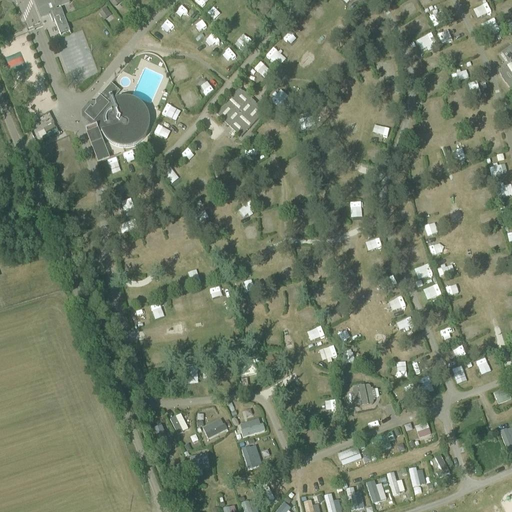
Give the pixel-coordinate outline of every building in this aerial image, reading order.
[(42,0),(43,0),(38,2),(37,2),(40,9),(38,10),(41,18),(49,15),(51,21),(52,21),(51,20),(53,19),(60,36),(60,35),(59,33),(68,30),(70,35),(58,2),(53,3),(52,0),(42,0)] [(109,0),(108,1),(114,9),(122,3),(119,0),(109,0)] [(261,10),(272,20),(280,10),(268,1),(261,10)] [(314,18),(321,10),(314,3),(307,11),(314,18)] [(472,11),(477,20),(490,12),(486,3),(472,11)] [(511,10),(510,6),(497,12),(500,19),(511,14),(511,10)] [(111,16),(106,8),(98,14),(104,22),(111,16)] [(180,9),(172,18),(183,28),(192,19),(180,9)] [(434,12),(436,24),(445,23),(443,10),(434,12)] [(217,27),(224,20),(218,13),(211,20),(217,27)] [(414,32),(427,25),(421,15),(408,22),(414,32)] [(493,19),(480,26),(486,37),(499,31),(493,19)] [(299,20),(293,27),(301,34),(308,27),(299,20)] [(166,36),(174,29),(166,21),(158,29),(166,36)] [(194,39),(204,28),(196,22),(187,32),(194,39)] [(247,29),(254,36),(261,29),(254,22),(247,29)] [(287,32),(280,41),(292,50),(298,41),(287,32)] [(244,36),(236,43),(243,51),(251,44),(244,36)] [(431,36),(422,39),(425,48),(434,45),(431,36)] [(201,45),(205,51),(213,46),(210,40),(201,45)] [(278,45),(270,54),(276,60),(285,51),(278,45)] [(511,46),(511,47),(501,55),(502,56),(502,55),(506,61),(506,62),(508,65),(500,71),(500,72),(499,72),(499,73),(499,74),(499,75),(500,76),(501,78),(501,79),(505,85),(506,85),(511,93),(511,95),(511,46)] [(447,67),(461,61),(457,52),(443,57),(447,67)] [(227,70),(235,62),(229,55),(220,63),(227,70)] [(432,57),(422,59),(424,69),(434,67),(432,57)] [(173,78),(182,75),(177,60),(169,63),(173,78)] [(262,61),(255,69),(262,75),(269,67),(262,61)] [(465,71),(452,76),(455,83),(468,79),(465,71)] [(342,90),(352,83),(348,77),(338,84),(342,90)] [(199,86),(206,94),(213,88),(207,80),(199,86)] [(85,131),(98,164),(109,160),(99,134),(101,133),(105,140),(109,145),(115,148),(124,150),(132,148),(140,144),(146,138),(149,132),(149,125),(149,120),(146,112),(143,107),(139,104),(134,102),(129,100),(124,99),(120,100),(115,101),(114,99),(120,93),(111,85),(94,104),(96,106),(92,110),(90,108),(84,115),(93,123),(94,128),(85,131)] [(482,97),(480,87),(469,89),(471,99),(482,97)] [(219,112),(216,115),(219,119),(223,122),(233,132),(237,135),(241,139),(245,135),(248,131),(250,129),(261,117),(264,114),(260,110),(247,98),(243,94),(239,90),(235,95),(232,98),(219,112)] [(282,90),(276,101),(286,106),(291,94),(282,90)] [(451,92),(454,103),(462,101),(460,90),(451,92)] [(185,110),(196,106),(191,91),(180,95),(185,110)] [(303,93),(298,95),(301,103),(307,101),(303,93)] [(164,104),(170,115),(180,110),(174,99),(164,104)] [(427,116),(438,115),(437,100),(425,101),(427,116)] [(46,113),(31,122),(43,142),(58,133),(46,113)] [(159,125),(155,134),(169,141),(173,133),(159,125)] [(374,127),(373,138),(388,140),(389,129),(374,127)] [(489,139),(491,152),(500,150),(498,137),(489,139)] [(195,138),(191,145),(204,151),(208,144),(195,138)] [(146,147),(151,156),(159,150),(153,142),(146,147)] [(455,165),(466,161),(462,148),(451,152),(455,165)] [(481,149),(471,154),(473,159),(484,155),(481,149)] [(372,150),(369,158),(379,161),(381,153),(372,150)] [(184,151),(178,158),(189,169),(196,162),(184,151)] [(107,161),(112,176),(123,172),(117,157),(107,161)] [(227,172),(235,166),(229,158),(222,164),(227,172)] [(490,177),(506,175),(505,165),(489,166),(490,177)] [(289,172),(292,178),(303,174),(300,168),(289,172)] [(468,173),(471,182),(486,178),(483,169),(468,173)] [(259,171),(246,175),(248,183),(262,178),(259,171)] [(193,179),(202,190),(208,185),(199,174),(193,179)] [(396,184),(396,193),(406,193),(406,183),(396,184)] [(496,200),(511,196),(509,185),(493,189),(496,200)] [(271,196),(258,200),(260,208),(274,204),(271,196)] [(131,210),(129,204),(122,205),(124,212),(131,210)] [(68,212),(72,223),(88,216),(83,206),(68,212)] [(409,207),(399,208),(401,219),(411,218),(409,207)] [(204,210),(190,216),(195,225),(208,219),(204,210)] [(492,211),(477,216),(481,226),(495,221),(492,211)] [(505,222),(511,220),(511,212),(502,215),(505,222)] [(259,217),(260,226),(272,225),(271,216),(259,217)] [(205,236),(214,230),(210,225),(201,230),(205,236)] [(252,226),(247,229),(253,240),(258,238),(252,226)] [(486,243),(501,237),(499,231),(483,238),(486,243)] [(150,249),(159,244),(153,234),(144,239),(150,249)] [(377,237),(363,244),(368,256),(383,248),(377,237)] [(430,252),(443,247),(440,239),(427,244),(430,252)] [(192,244),(180,250),(184,257),(196,251),(192,244)] [(410,263),(423,260),(421,244),(407,246),(410,263)] [(130,246),(120,248),(122,258),(132,256),(130,246)] [(506,253),(491,256),(493,265),(508,263),(506,253)] [(122,265),(125,275),(139,272),(136,261),(122,265)] [(230,275),(239,270),(233,261),(225,267),(230,275)] [(417,281),(431,276),(427,265),(413,270),(417,281)] [(436,269),(439,278),(453,274),(450,265),(436,269)] [(261,272),(266,285),(273,282),(267,269),(261,272)] [(178,281),(169,285),(172,293),(181,289),(178,281)] [(212,304),(226,299),(221,285),(207,291),(212,304)] [(436,285),(426,289),(431,301),(441,296),(436,285)] [(450,294),(458,291),(456,285),(448,289),(450,294)] [(300,296),(300,286),(290,286),(289,296),(300,296)] [(134,294),(136,304),(144,302),(142,292),(134,294)] [(203,294),(198,295),(198,292),(186,295),(190,310),(206,306),(203,294)] [(505,310),(511,308),(511,296),(502,299),(505,310)] [(181,299),(175,301),(177,308),(184,306),(181,299)] [(388,307),(393,319),(409,312),(404,300),(388,307)] [(455,314),(470,309),(467,301),(452,307),(455,314)] [(164,305),(157,305),(157,314),(165,313),(164,305)] [(440,321),(449,317),(445,308),(436,312),(440,321)] [(303,315),(305,323),(314,321),(313,313),(303,315)] [(330,333),(334,341),(351,332),(347,324),(330,333)] [(464,339),(478,334),(475,325),(461,330),(464,339)] [(454,327),(443,330),(447,343),(458,340),(454,327)] [(318,329),(310,332),(314,343),(322,339),(318,329)] [(418,335),(404,342),(410,354),(424,347),(418,335)] [(474,354),(485,349),(482,341),(471,346),(474,354)] [(321,364),(334,359),(328,345),(315,350),(321,364)] [(461,346),(451,351),(455,361),(465,356),(461,346)] [(189,361),(199,360),(199,352),(188,352),(189,361)] [(358,353),(342,355),(343,366),(359,364),(358,353)] [(239,376),(255,376),(254,357),(238,357),(239,376)] [(405,363),(393,366),(398,381),(410,377),(405,363)] [(455,385),(465,382),(460,368),(450,371),(455,385)] [(332,390),(332,382),(319,383),(319,391),(332,390)] [(407,384),(396,388),(400,399),(411,395),(407,384)] [(376,399),(374,391),(373,391),(372,389),(370,389),(370,388),(370,387),(369,387),(369,386),(368,386),(367,386),(355,389),(354,389),(353,389),(353,390),(352,391),(352,392),(353,393),(351,394),(351,395),(350,396),(351,404),(353,404),(354,405),(355,405),(356,406),(356,407),(356,408),(357,408),(358,408),(359,408),(371,406),(372,406),(372,405),(373,405),(373,404),(373,403),(373,402),(375,401),(374,399),(376,399)] [(285,411),(298,407),(296,399),(282,403),(285,411)] [(458,415),(480,408),(477,400),(455,407),(458,415)] [(324,413),(334,414),(334,401),(324,401),(324,413)] [(177,436),(188,430),(180,415),(169,420),(177,436)] [(291,427),(299,423),(295,415),(287,420),(291,427)] [(205,440),(225,432),(220,420),(200,428),(205,440)] [(235,426),(240,440),(265,432),(262,425),(258,426),(256,420),(235,426)] [(418,440),(430,433),(424,422),(412,429),(418,440)] [(329,435),(337,432),(334,424),(326,427),(329,435)] [(171,451),(169,445),(175,443),(169,427),(163,429),(162,426),(152,429),(161,454),(171,451)] [(498,432),(505,452),(511,450),(511,432),(511,428),(498,432)] [(371,455),(391,448),(389,442),(394,440),(391,433),(367,442),(371,455)] [(470,443),(477,466),(487,463),(480,440),(470,443)] [(339,466),(359,462),(356,449),(336,453),(339,466)] [(189,470),(207,469),(207,455),(188,456),(189,470)] [(429,461),(436,479),(448,475),(442,457),(429,461)] [(424,485),(420,468),(406,472),(410,488),(424,485)] [(364,484),(370,505),(384,501),(378,480),(364,484)] [(262,506),(273,500),(265,484),(253,490),(262,506)] [(352,489),(344,490),(348,511),(363,509),(361,494),(353,495),(352,489)] [(189,493),(179,495),(182,506),(191,504),(189,493)] [(339,511),(336,501),(332,502),(330,495),(323,497),(326,511),(339,511)] [(303,511),(319,511),(318,505),(311,507),(310,501),(302,503),(303,511)]
